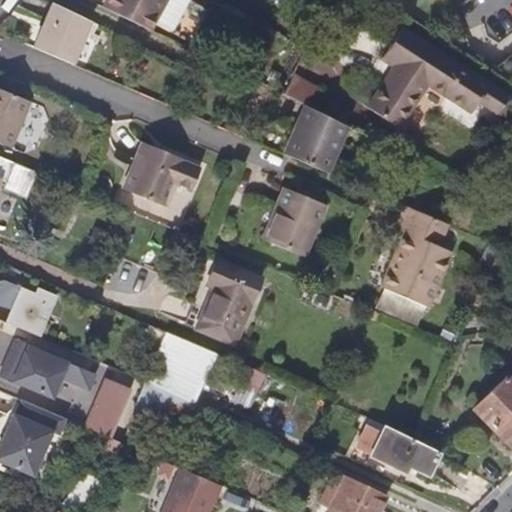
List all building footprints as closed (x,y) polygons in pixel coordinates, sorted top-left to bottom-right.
[(174,32),(190,0),(104,0),(101,7),(149,32),(154,21),(174,32)] [(54,2),(33,49),(72,65),(91,21),(54,2)] [(168,42),(174,32),(154,21),(149,32),(168,42)] [(397,31),(384,51),(398,60),(392,69),(364,111),(396,132),(424,90),(467,119),(476,105),(495,117),(505,101),(397,31)] [(379,59),(392,69),(398,60),(384,51),(379,59)] [(312,94),(291,82),(282,100),(302,111),(303,109),(312,94)] [(26,103),(0,90),(0,143),(7,147),(26,103)] [(302,111),(282,156),(287,159),(327,176),(346,133),(347,132),(303,109),(302,111)] [(180,161),(139,144),(119,189),(160,207),(169,185),(187,193),(196,171),(179,164),(180,161)] [(0,185),(1,186),(0,188),(25,199),(36,173),(0,157),(0,185)] [(321,207),(279,189),(270,211),(273,213),(256,251),(292,266),(309,229),(311,230),(321,207)] [(434,249),(443,226),(402,209),(392,231),(402,236),(378,290),(423,310),(447,255),(434,249)] [(215,291),(197,333),(234,348),(260,284),(216,265),(206,288),(215,291)] [(20,292),(5,327),(34,339),(52,298),(34,291),(32,297),(20,292)] [(214,386),(224,362),(191,348),(160,335),(140,384),(137,391),(182,410),(196,379),(214,386)] [(81,389),(87,375),(7,341),(4,349),(12,362),(16,363),(12,374),(8,373),(4,381),(45,398),(53,378),(81,389)] [(93,394),(99,380),(87,375),(81,389),(93,394)] [(508,451),(511,446),(511,387),(504,379),(470,411),(508,451)] [(79,427),(104,437),(124,390),(99,380),(93,394),(79,427)] [(0,464),(32,478),(58,418),(19,401),(13,415),(11,414),(0,438),(0,464)] [(405,466),(426,475),(433,457),(413,445),(364,425),(354,451),(402,472),(405,466)] [(220,487),(180,469),(160,511),(207,511),(212,502),(214,502),(220,487)] [(378,511),(385,497),(344,480),(330,511),(378,511)]
